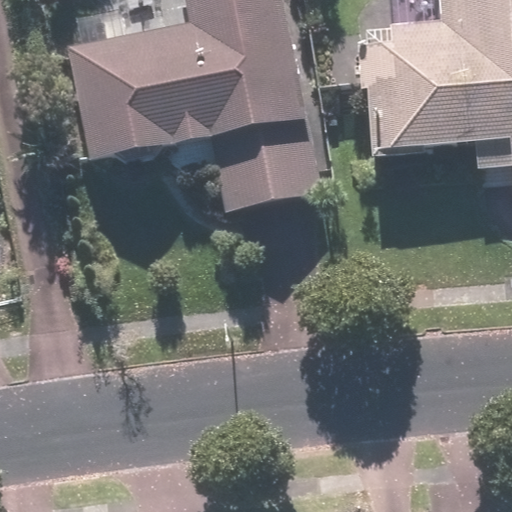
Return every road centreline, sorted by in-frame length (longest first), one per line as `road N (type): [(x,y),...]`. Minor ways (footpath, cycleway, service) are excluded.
road 1 (residential): [(0,432),(511,374)]
road 2 (unknown): [(373,389),(389,511)]
